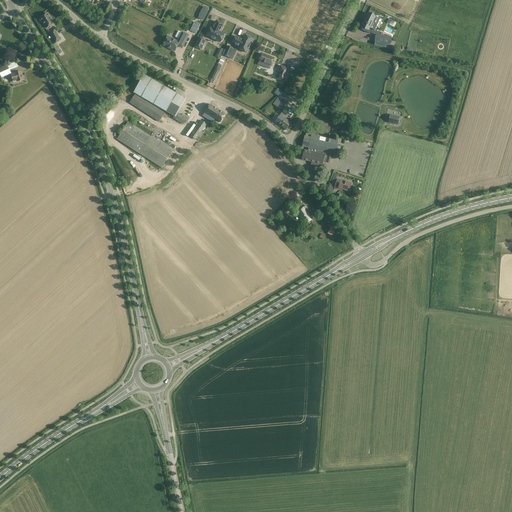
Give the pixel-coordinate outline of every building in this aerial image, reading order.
[(198,18),(203,20),(204,18),(207,12),(208,9),(204,7),(202,10),(203,10),(200,16),(199,16),(198,18)] [(54,24),(47,13),(40,18),(46,28),(54,24)] [(374,46),(389,49),(391,37),(379,35),(379,34),(374,31),(380,18),(374,15),(370,13),(369,14),(368,14),(362,27),(363,27),(362,30),(369,33),(370,32),(371,33),(376,35),(374,46)] [(190,31),(196,34),(200,25),(194,22),(190,31)] [(211,28),(207,36),(220,42),(221,40),(222,41),(224,37),(223,36),(224,34),(218,32),(220,29),(221,29),(223,25),(216,22),(213,29),(211,28)] [(60,40),(54,29),(49,33),(56,43),(60,40)] [(188,35),(182,32),(177,41),(167,36),(163,46),(175,52),(177,46),(182,48),(188,35)] [(247,36),(247,37),(245,36),(242,42),(239,40),(240,39),(236,37),(232,43),(240,47),(239,49),(246,53),(253,40),(251,39),(251,38),(247,36)] [(205,41),(199,38),(195,46),(201,49),(205,41)] [(52,46),(58,55),(62,52),(56,43),(52,46)] [(233,48),(227,46),(223,55),(229,58),(233,48)] [(274,59),(260,54),(258,60),(259,60),(257,64),(269,69),(271,65),(272,65),(274,59)] [(11,74),(7,65),(0,68),(0,74),(1,78),(11,74)] [(288,69),(280,65),(277,73),(279,73),(276,79),(284,82),(284,81),(288,82),(290,75),(286,74),(288,69)] [(23,80),(21,72),(15,73),(15,74),(11,75),(13,82),(17,81),(17,82),(23,80)] [(144,76),(133,93),(174,116),(172,119),(183,125),(188,117),(183,114),(182,116),(177,113),(175,112),(183,98),(158,83),(144,75),(144,76)] [(278,97),(273,104),(282,111),(288,103),(283,100),(280,98),(283,93),(282,91),(278,97)] [(164,114),(135,95),(130,103),(159,122),(164,114)] [(225,114),(209,105),(204,112),(202,116),(208,119),(210,121),(212,117),(220,122),(225,114)] [(285,116),(281,113),(275,122),(286,130),(291,123),(283,118),(285,116)] [(399,119),(390,116),(388,123),(398,125),(399,119)] [(205,124),(201,121),(190,136),(195,139),(202,130),(201,129),(205,124)] [(153,138),(127,122),(116,139),(162,168),(173,151),(153,138)] [(320,138),(311,136),(311,137),(305,136),(302,147),(309,148),(309,151),(304,150),(301,160),(311,162),(310,165),(322,168),(323,162),(329,164),(332,154),(335,155),(338,145),(337,145),(338,141),(329,139),(328,142),(319,140),(320,138)] [(351,183),(337,179),(335,186),(338,187),(338,188),(347,191),(348,187),(350,187),(351,183)] [(309,211),(306,206),(295,212),(304,225),(313,219),(308,212),(309,211)]
